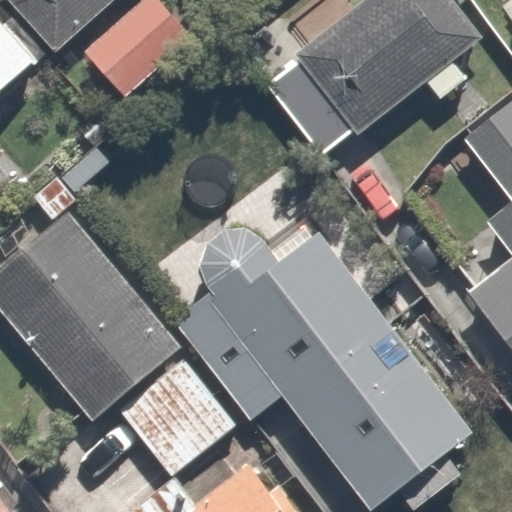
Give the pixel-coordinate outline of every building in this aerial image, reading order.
[(7,0),(45,41),(92,0),(7,0)] [(186,0),(94,0),(67,25),(121,87),(201,16),(186,0)] [(473,25),(453,0),(355,0),(291,49),(345,121),(473,25)] [(0,83),(29,61),(0,24),(0,83)] [(511,66),(451,115),(507,186),(480,207),(509,242),(453,286),(511,359),(511,66)] [(0,312),(80,415),(177,340),(74,207),(0,264),(0,312)] [(363,505),(390,482),(406,502),(456,460),(440,441),(470,415),(302,212),(169,323),(249,419),(274,398),(363,505)] [(232,415),(174,347),(103,407),(161,475),(232,415)] [(309,511),(253,438),(155,511),(309,511)]
